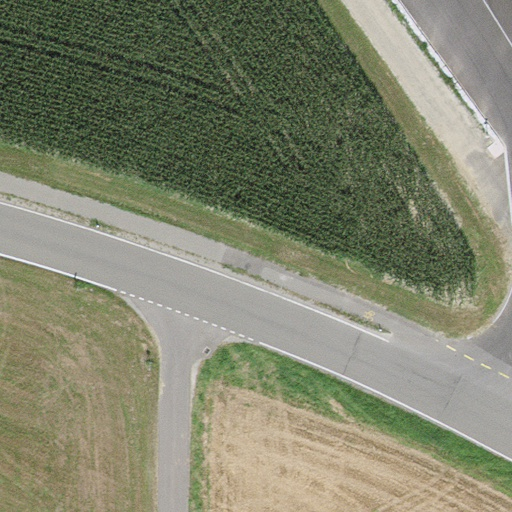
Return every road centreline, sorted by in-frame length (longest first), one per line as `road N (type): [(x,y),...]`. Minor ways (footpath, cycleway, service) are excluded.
road 1 (residential): [(511,427),(194,292)]
road 2 (track): [(361,0),(511,199)]
road 3 (unclassified): [(175,511),(175,417),(194,292)]
road 4 (residential): [(194,292),(0,229)]
